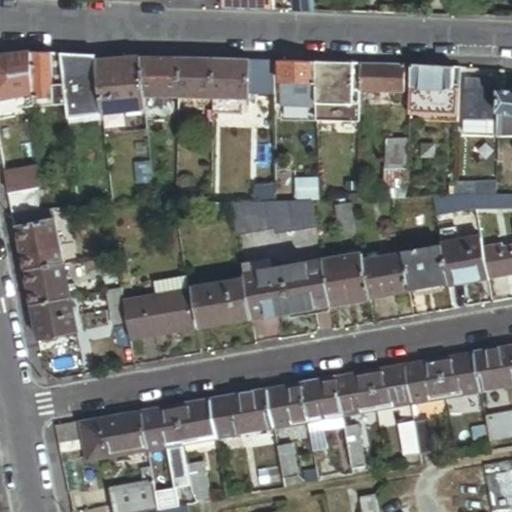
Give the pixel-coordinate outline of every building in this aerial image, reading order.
[(224,0),(225,7),(275,9),(274,0),(224,0)] [(295,0),(296,10),(315,10),(314,0),(295,0)] [(32,53),(0,56),(0,103),(35,98),(32,53)] [(32,53),(35,98),(57,97),(57,106),(68,105),(65,87),(63,65),(62,54),(32,53)] [(62,54),(63,65),(97,60),(97,55),(62,54)] [(100,83),(104,116),(147,112),(146,97),(142,57),(97,55),(97,60),(100,83)] [(142,57),(146,97),(181,98),(182,58),(142,57)] [(182,58),(181,98),(214,99),(215,59),(182,58)] [(215,59),(214,99),(250,100),(250,92),(251,60),(215,59)] [(63,65),(65,87),(82,85),(100,83),(97,60),(63,65)] [(250,92),(276,93),(275,61),(251,60),(250,92)] [(298,90),(318,91),(318,63),(281,62),(281,83),(298,84),(298,90)] [(318,91),(318,105),(354,105),(354,93),(355,63),(318,63),(318,91)] [(406,64),(362,64),(361,93),(405,94),(406,64)] [(462,68),(412,65),(411,114),(460,117),(462,68)] [(499,82),(467,81),(465,121),(497,123),(499,82)] [(87,120),(104,117),(104,116),(100,83),(82,85),(87,120)] [(68,105),(70,122),(87,120),(82,85),(65,87),(68,105)] [(511,92),(501,92),(501,110),(511,111),(511,92)] [(35,98),(36,107),(57,106),(57,97),(35,98)] [(511,111),(501,110),(500,135),(511,135),(511,111)] [(460,117),(411,114),(410,120),(459,123),(460,117)] [(409,141),(386,140),(386,200),(408,200),(409,141)] [(42,190),(40,170),(7,177),(10,196),(42,190)] [(457,185),(456,198),(475,198),(499,197),(500,184),(457,185)] [(43,210),(42,190),(10,196),(14,215),(43,210)] [(297,203),(297,190),(280,191),(280,203),(297,203)] [(256,192),(256,204),(273,203),(277,203),(276,191),(256,192)] [(511,197),(499,197),(475,198),(477,210),(511,208),(511,197)] [(456,198),(435,199),(438,216),(477,210),(475,198),(456,198)] [(280,203),(277,203),(273,203),(277,231),(279,238),(319,231),(313,202),(297,203),(280,203)] [(277,231),(273,203),(256,204),(233,205),(238,238),(277,231)] [(43,210),(14,215),(26,273),(65,265),(54,210),(43,210)] [(484,248),(482,237),(478,238),(469,240),(443,244),(450,284),(489,277),(485,256),(484,248)] [(450,284),(443,244),(403,252),(403,253),(410,291),(450,284)] [(502,245),(484,248),(485,256),(511,251),(511,245),(503,247),(502,245)] [(511,272),(511,251),(485,256),(489,277),(511,272)] [(410,291),(403,253),(374,258),(373,253),(367,254),(368,259),(364,260),(371,298),(410,291)] [(364,260),(363,254),(324,261),(332,305),(371,298),(364,260)] [(292,312),(284,268),(275,270),(273,259),(243,265),(246,278),(253,319),(292,312)] [(332,305),(324,261),(284,268),(292,312),(332,305)] [(72,299),(65,265),(26,273),(33,307),(72,299)] [(155,281),(158,294),(191,288),(189,275),(155,281)] [(253,319),(246,278),(196,287),(204,328),(253,319)] [(132,341),(199,329),(191,288),(158,294),(125,300),(129,324),(132,341)] [(129,324),(125,300),(123,289),(108,291),(114,326),(129,324)] [(79,334),(72,299),(33,307),(40,342),(79,334)] [(511,386),(511,349),(477,355),(483,391),(511,386)] [(483,391),(477,355),(442,362),(448,398),(483,391)] [(448,398),(442,362),(407,368),(413,404),(448,398)] [(413,404),(407,368),(373,374),(379,410),(413,404)] [(379,410),(373,374),(339,380),(346,416),(379,410)] [(346,416),(339,380),(304,386),(311,422),(346,416)] [(311,422),(304,386),(269,392),(276,428),(311,422)] [(276,428),(269,392),(213,402),(219,438),(276,428)] [(219,438),(213,402),(177,408),(184,444),(219,438)] [(183,444),(184,444),(177,408),(144,414),(151,450),(172,446),(183,444)] [(511,413),(488,417),(488,422),(511,418),(511,413)] [(151,450),(144,414),(84,424),(90,460),(151,450)] [(348,427),(346,416),(311,422),(313,433),(328,430),(348,427)] [(511,418),(488,422),(492,442),(511,438),(511,418)] [(437,452),(431,420),(416,422),(422,454),(422,455),(437,452)] [(57,426),(61,443),(81,439),(78,422),(57,426)] [(422,454),(416,422),(402,425),(408,457),(422,454)] [(361,424),(348,427),(349,434),(363,432),(361,424)] [(328,430),(313,433),(316,451),(331,448),(328,430)] [(363,432),(349,434),(355,466),(368,464),(363,432)] [(184,451),(183,444),(172,446),(173,453),(184,451)] [(293,444),(279,446),(285,479),(299,476),(293,444)] [(188,465),(193,490),(199,504),(213,501),(205,462),(188,465)] [(112,489),(115,511),(152,511),(159,511),(161,511),(158,493),(154,468),(144,470),(146,483),(112,489)] [(511,473),(489,477),(495,511),(496,511),(511,509),(511,473)] [(161,511),(182,507),(179,489),(158,493),(161,511)] [(380,511),(377,496),(363,498),(365,511),(380,511)]
